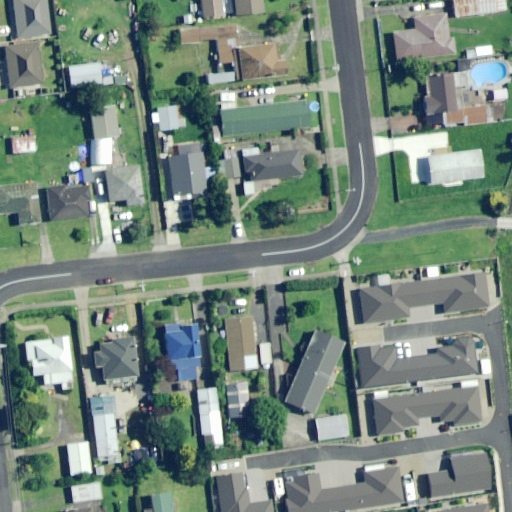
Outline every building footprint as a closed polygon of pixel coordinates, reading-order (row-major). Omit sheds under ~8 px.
[(48,35),(44,0),(10,0),(15,38),(48,35)] [(222,15),(220,0),(198,0),(201,17),(222,15)] [(260,12),(258,0),(231,0),(233,15),(260,12)] [(504,11),(502,0),(450,0),(453,17),(504,11)] [(450,54),(444,13),(411,17),(413,29),(390,32),(394,62),(450,54)] [(282,55),(275,56),(274,42),(234,46),(232,24),(177,30),(179,44),(214,40),(217,64),(229,62),(230,72),(205,75),(206,84),(284,75),(282,55)] [(39,85),(34,43),(2,47),(7,89),(39,85)] [(490,45),(472,48),(473,58),(492,55),(490,45)] [(99,83),(96,63),(66,67),(69,88),(99,83)] [(463,85),(462,73),(422,76),(424,97),(421,97),(423,126),(462,123),(462,130),(484,128),(483,118),(492,118),(490,104),(460,106),(458,86),(463,85)] [(218,92),(219,102),(237,99),(235,90),(218,92)] [(216,104),(220,137),(306,127),(303,100),(232,108),(231,103),(216,104)] [(182,128),(179,103),(155,106),(158,131),(182,128)] [(117,136),(113,105),(88,108),(92,139),(117,136)] [(25,129),(15,130),(16,138),(10,139),(11,154),(35,152),(34,137),(26,137),(25,129)] [(202,177),(196,143),(174,146),(175,153),(163,156),(170,197),(192,193),(190,179),(202,177)] [(264,154),(256,155),(255,148),(240,150),(243,173),(248,173),(249,182),(303,176),(299,143),(264,147),(264,154)] [(235,177),(234,160),(214,161),(216,179),(235,177)] [(140,204),(135,165),(102,169),(106,202),(123,200),(123,206),(140,204)] [(324,166),(313,167),(314,180),(325,179),(324,166)] [(37,223),(32,182),(0,185),(0,214),(15,212),(16,226),(37,223)] [(62,189),(62,186),(45,188),(48,221),(86,217),(83,187),(62,189)] [(423,267),(410,267),(410,289),(424,288),(423,267)] [(378,392),(390,391),(390,396),(403,394),(402,386),(426,383),(424,362),(404,364),(398,317),(385,319),(384,315),(367,317),(369,336),(364,337),(367,356),(374,355),(378,392)] [(254,368),(248,316),(221,319),(228,371),(254,368)] [(199,366),(193,324),(179,326),(179,330),(161,333),(166,371),(174,369),(176,381),(194,379),(192,367),(199,366)] [(310,331),(282,402),(313,414),(324,385),(329,387),(335,373),(330,372),(341,343),(310,331)] [(92,369),(100,368),(101,384),(133,381),(129,335),(109,337),(109,342),(96,343),(97,352),(91,352),(92,369)] [(71,388),(63,337),(23,343),(28,376),(40,374),(42,385),(58,383),(59,390),(71,388)] [(269,364),(268,344),(259,344),(260,364),(269,364)] [(249,416),(246,384),(225,385),(228,418),(249,416)] [(200,434),(207,433),(209,450),(223,448),(221,430),(215,388),(195,390),(200,434)] [(442,421),(439,406),(428,408),(431,423),(442,421)] [(480,416),(479,406),(467,407),(469,417),(480,416)] [(117,463),(111,415),(91,417),(96,458),(106,457),(107,464),(117,463)] [(347,436),(343,415),(313,420),(316,441),(347,436)] [(88,473),(85,442),(65,444),(68,475),(88,473)] [(100,499),(98,482),(69,487),(71,503),(100,499)] [(169,511),(167,492),(138,495),(140,511),(169,511)] [(488,511),(487,503),(429,511),(488,511)]
